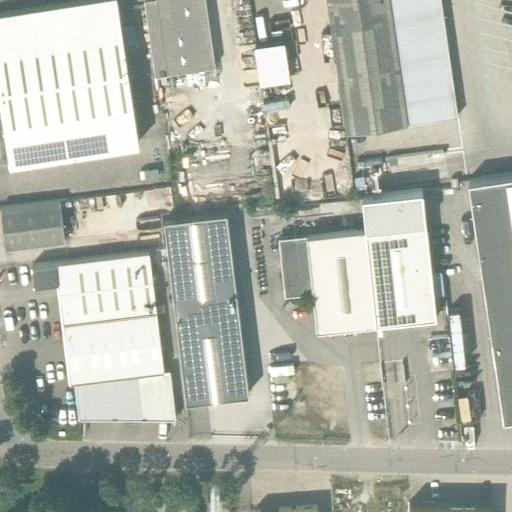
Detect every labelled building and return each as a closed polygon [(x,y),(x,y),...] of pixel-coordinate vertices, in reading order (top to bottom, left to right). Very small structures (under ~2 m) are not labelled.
[(0,164),(139,143),(117,0),(0,0),(0,95),(3,115),(0,115),(0,164)] [(144,0),(156,75),(167,74),(215,67),(205,0),(144,0)] [(440,0),(327,0),(347,132),(457,117),(440,0)] [(255,45),(260,84),(289,80),(284,41),(255,45)] [(503,418),(511,416),(511,173),(468,180),(503,418)] [(436,317),(425,222),(422,189),(362,195),(366,228),(376,323),(436,317)] [(60,201),(0,208),(5,248),(65,241),(60,201)] [(164,216),(187,399),(250,391),(228,209),(164,216)] [(306,234),(306,235),(278,238),(285,295),(312,292),(316,330),(376,323),(366,228),(306,234)] [(63,322),(156,311),(149,251),(32,265),(34,285),(58,282),(63,322)] [(77,403),(79,418),(95,418),(175,419),(170,370),(163,370),(156,311),(63,322),(70,382),(74,381),(77,403)] [(227,498),(213,500),(207,500),(208,511),(228,510),(227,498)]
